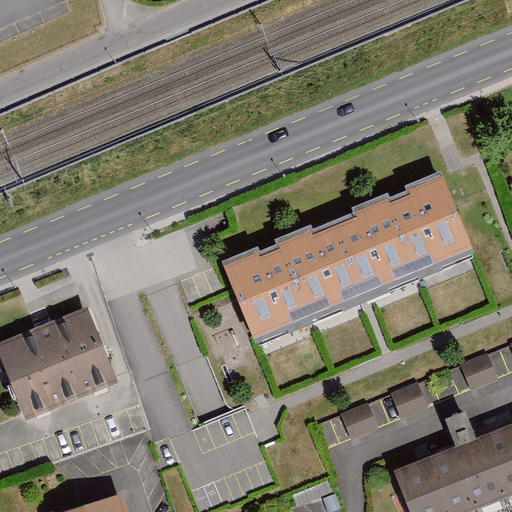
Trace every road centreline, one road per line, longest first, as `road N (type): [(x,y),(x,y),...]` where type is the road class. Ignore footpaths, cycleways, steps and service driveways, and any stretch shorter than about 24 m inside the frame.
road 1 (primary): [(0,265),(511,53)]
road 2 (residential): [(128,48),(0,102)]
road 3 (residential): [(244,0),(128,48)]
